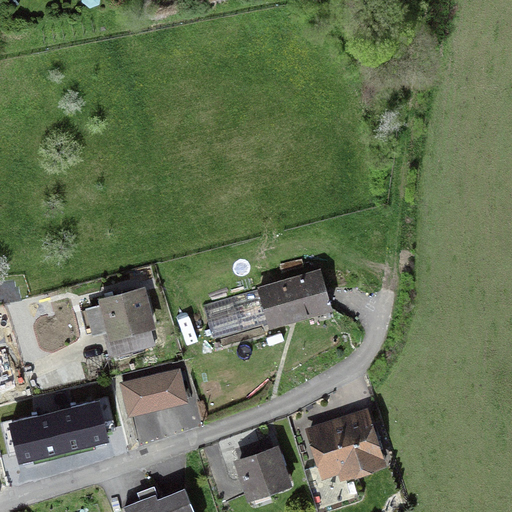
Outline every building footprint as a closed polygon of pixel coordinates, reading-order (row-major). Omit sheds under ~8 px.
[(266,336),(265,332),(313,317),(314,323),(334,317),(331,308),(334,307),(321,265),(257,284),(258,288),(203,305),(217,351),(266,336)] [(100,302),(85,305),(93,334),(103,331),(110,356),(156,344),(152,327),(157,325),(146,282),(98,295),(100,302)] [(119,381),(128,416),(189,401),(180,366),(119,381)] [(110,437),(101,396),(9,417),(19,458),(110,437)] [(367,406),(305,426),(322,478),(338,473),(340,479),(387,463),(367,406)] [(248,497),(292,482),(278,441),(234,456),(248,497)] [(126,511),(196,511),(185,484),(159,494),(155,483),(137,491),(139,497),(124,504),(126,511)]
